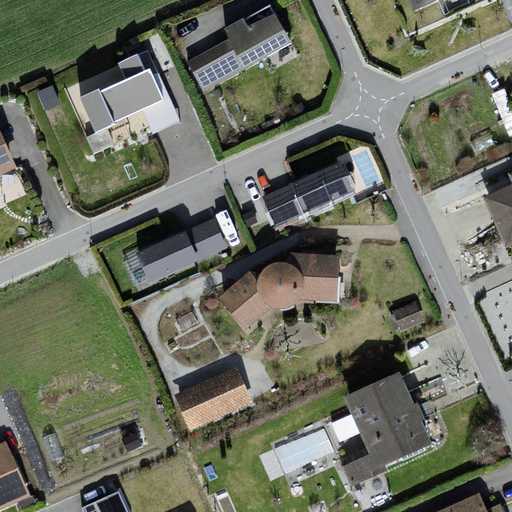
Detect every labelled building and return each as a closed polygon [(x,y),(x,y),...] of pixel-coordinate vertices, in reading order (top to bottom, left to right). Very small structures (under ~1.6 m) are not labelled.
[(408,0),(414,13),(442,0),(408,0)] [(230,41),(189,64),(205,92),(290,44),(270,8),(226,33),(230,41)] [(151,74),(83,102),(96,133),(164,105),(151,74)] [(0,175),(17,168),(0,129),(0,175)] [(347,167),(264,199),(277,228),(350,196),(348,189),(358,185),(347,167)] [(511,187),(488,198),(509,245),(511,243),(511,187)] [(213,224),(135,259),(147,286),(224,255),(213,224)] [(265,261),(221,301),(241,332),(268,311),(274,315),(287,310),(296,303),(338,308),(337,260),(265,261)] [(418,304),(395,311),(400,325),(422,318),(418,304)] [(236,369),(174,398),(178,420),(187,417),(202,431),(253,409),(236,369)] [(395,380),(344,402),(365,458),(341,465),(354,489),(428,452),(395,380)] [(0,445),(0,510),(32,496),(7,442),(0,445)] [(129,511),(121,491),(83,508),(84,511),(129,511)] [(492,511),(482,511),(477,500),(451,511),(502,511),(501,508),(492,511)]
